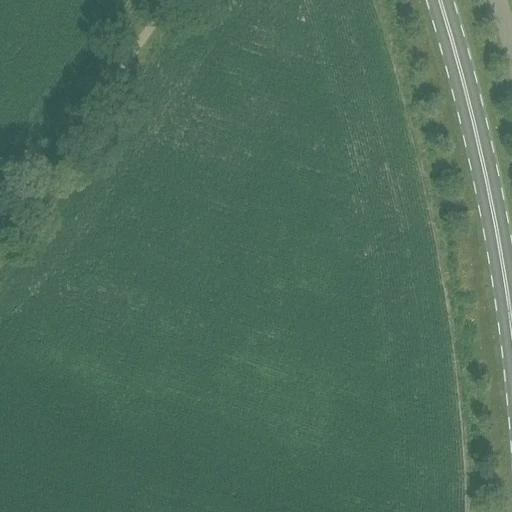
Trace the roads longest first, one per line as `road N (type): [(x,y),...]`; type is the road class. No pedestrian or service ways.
road 1 (primary): [(439,0),(479,150),(511,332)]
road 2 (residential): [(0,239),(166,0)]
